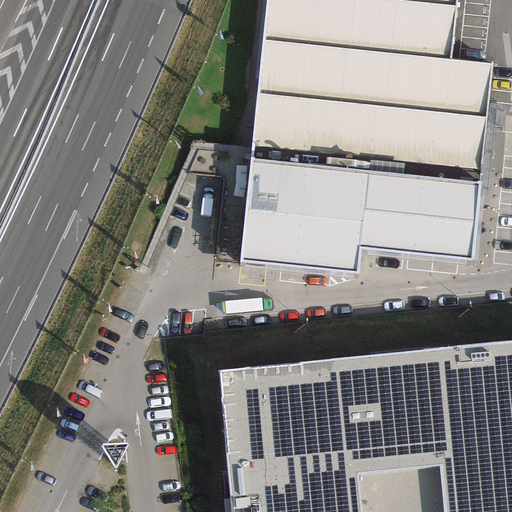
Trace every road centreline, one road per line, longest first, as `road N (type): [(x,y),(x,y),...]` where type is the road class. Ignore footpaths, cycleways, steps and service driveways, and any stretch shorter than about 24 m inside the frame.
road 1 (motorway): [(0,300),(136,0)]
road 2 (motorway): [(71,0),(0,162)]
